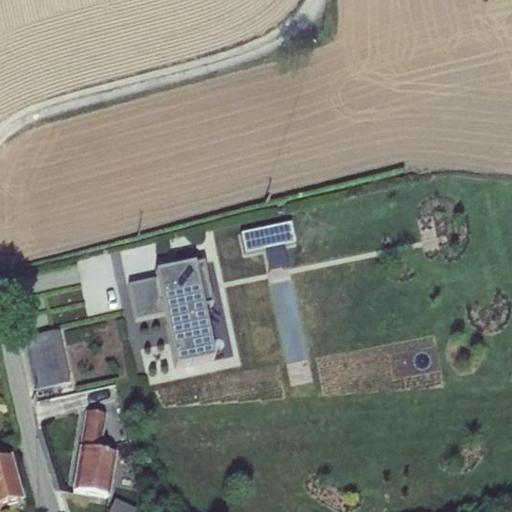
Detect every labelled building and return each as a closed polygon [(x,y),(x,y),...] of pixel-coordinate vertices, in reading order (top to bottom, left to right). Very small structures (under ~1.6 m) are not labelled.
[(291,225),(241,235),(244,253),(295,244),(291,225)] [(155,281),(127,287),(134,323),(164,316),(175,369),(213,361),(202,308),(211,306),(203,265),(154,274),(155,281)] [(58,332),(23,339),(33,392),(69,385),(58,332)] [(106,416),(86,413),(73,492),(107,498),(115,454),(100,452),(106,416)] [(7,461),(0,462),(0,508),(19,503),(7,461)] [(135,511),(136,510),(115,500),(109,511),(135,511)]
